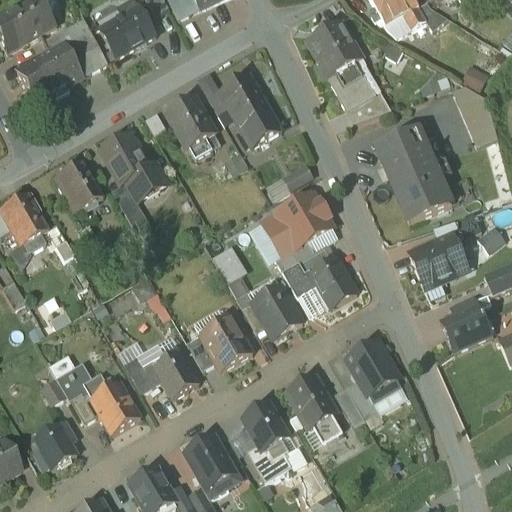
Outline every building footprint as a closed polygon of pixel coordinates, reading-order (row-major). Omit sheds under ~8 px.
[(169,14),(161,0),(143,0),(155,22),(169,14)] [(175,0),(168,4),(178,26),(200,16),(200,15),(232,0),(175,0)] [(410,0),(372,0),(368,3),(374,14),(370,16),(372,20),(371,20),(375,27),(380,24),(385,33),(403,23),(411,36),(426,28),(418,14),(419,13),(418,13),(410,0)] [(432,0),(437,8),(445,4),(451,0),(432,0)] [(451,0),(445,4),(448,8),(461,0),(451,0)] [(41,2),(0,23),(0,45),(8,59),(48,38),(57,33),(41,2)] [(134,3),(118,12),(124,22),(100,36),(117,65),(156,42),(134,3)] [(448,25),(430,13),(427,8),(418,13),(419,13),(418,14),(426,28),(432,38),(448,25)] [(108,71),(85,26),(44,48),(50,59),(66,51),(83,84),(108,71)] [(362,66),(339,28),(308,46),(321,68),(319,70),(347,119),(376,103),(375,101),(356,70),(362,66)] [(50,59),(17,77),(34,111),(83,85),(83,84),(66,51),(50,59)] [(271,118),(249,81),(219,98),(229,115),(252,155),(282,137),(271,118)] [(487,104),(465,92),(452,96),(472,142),(494,132),(487,104)] [(219,97),(208,103),(218,122),(229,115),(219,98),(219,97)] [(376,103),(347,119),(354,131),(391,117),(380,98),(375,101),(376,103)] [(216,140),(195,103),(166,120),(187,157),(190,155),(196,166),(212,157),(206,146),(216,140)] [(149,126),(156,140),(166,136),(159,121),(149,126)] [(393,192),(434,175),(417,137),(419,137),(418,135),(377,153),(393,192)] [(150,176),(129,141),(100,158),(120,192),(127,189),(136,206),(164,190),(163,187),(155,173),(150,176)] [(103,204),(82,168),(53,185),(73,221),(103,204)] [(313,185),(305,172),(267,194),(275,207),(313,185)] [(434,175),(393,192),(410,230),(452,212),(451,211),(450,212),(434,175)] [(47,238),(26,201),(0,216),(0,222),(18,254),(23,251),(28,260),(44,251),(39,242),(47,238)] [(313,201),(263,230),(283,264),(283,265),(309,250),(333,236),(327,226),(330,224),(329,223),(327,224),(319,212),(322,211),(321,209),(318,211),(313,201)] [(322,211),(319,212),(327,224),(329,223),(322,211)] [(153,236),(139,212),(125,220),(139,244),(153,236)] [(476,221),(455,228),(461,243),(482,234),(476,221)] [(276,268),(283,264),(263,230),(248,238),(268,273),(276,268)] [(482,234),(461,243),(465,253),(486,244),(482,234)] [(451,243),(410,261),(424,293),(426,292),(427,294),(441,287),(440,286),(465,275),(451,243)] [(309,250),(283,265),(283,264),(276,268),(282,279),(297,270),(298,270),(315,260),(309,250)] [(329,252),(325,255),(333,269),(337,266),(329,252)] [(315,260),(298,270),(305,285),(311,282),(333,269),(325,255),(315,260)] [(244,282),(228,256),(213,265),(228,291),(239,284),(244,282)] [(357,301),(337,266),(333,269),(311,282),(318,294),(323,302),(321,304),(327,315),(329,314),(331,316),(357,301)] [(297,270),(282,279),(298,306),(318,294),(311,282),(305,285),(298,270),(297,270)] [(511,277),(487,288),(493,301),(511,293),(511,277)] [(247,299),(253,309),(281,293),(275,283),(247,299)] [(247,299),(239,284),(228,291),(236,305),(247,299)] [(12,287),(1,294),(13,315),(25,309),(12,287)] [(253,309),(253,310),(267,334),(274,346),(275,346),(277,346),(287,341),(288,338),(290,337),(290,336),(289,335),(293,333),(294,333),(295,334),(302,330),(281,293),(253,309)] [(247,299),(236,305),(242,316),(253,310),(253,309),(247,299)] [(475,304),(451,315),(454,322),(440,328),(454,360),(492,343),(480,317),(492,312),(487,302),(476,307),(475,304)] [(253,310),(242,316),(256,340),(267,334),(253,310)] [(65,317),(39,332),(45,342),(71,327),(65,317)] [(253,361),(232,324),(216,333),(210,322),(194,331),(201,342),(216,370),(221,379),(253,361)] [(511,341),(501,347),(511,369),(511,368),(511,341)] [(216,370),(201,342),(187,350),(203,378),(216,370)] [(399,385),(378,348),(347,366),(359,387),(368,403),(369,402),(373,400),(378,407),(395,397),(391,389),(399,385)] [(180,359),(154,374),(173,407),(199,392),(180,359)] [(138,365),(124,372),(138,395),(151,388),(138,365)] [(83,370),(56,386),(70,409),(71,408),(87,399),(91,406),(109,396),(104,386),(103,387),(101,382),(92,387),(83,370)] [(316,384),(287,401),(308,437),(315,433),(324,448),(339,439),(330,424),(337,420),(316,384)] [(55,387),(43,394),(53,412),(65,405),(55,387)] [(369,402),(368,403),(359,387),(346,394),(366,428),(379,420),(369,402)] [(141,425),(120,390),(109,396),(91,406),(100,421),(103,427),(108,436),(108,435),(112,442),(141,425)] [(366,428),(346,394),(334,401),(354,435),(366,428)] [(87,399),(71,408),(85,431),(100,421),(91,406),(87,399)] [(270,411),(242,427),(259,454),(248,461),(265,491),(288,477),(279,460),(286,456),(281,449),(289,444),(270,411)] [(65,428),(34,446),(52,477),(77,462),(71,451),(76,448),(65,428)] [(214,443),(185,460),(207,497),(212,505),(228,495),(223,487),(236,480),(214,443)] [(4,446),(0,448),(0,488),(21,476),(4,446)] [(157,476),(130,491),(142,511),(174,511),(173,511),(175,510),(177,509),(171,499),(157,476)] [(191,511),(181,493),(171,499),(177,509),(175,510),(176,511),(191,511)] [(210,511),(201,496),(189,503),(194,511),(210,511)] [(340,511),(336,501),(312,511),(340,511)]
